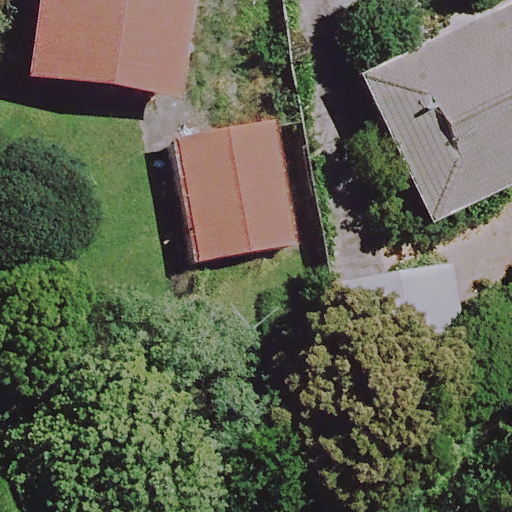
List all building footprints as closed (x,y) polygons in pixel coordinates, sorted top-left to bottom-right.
[(173,0),(11,0),(7,96),(168,105),(173,0)] [(463,0),(327,0),(334,37),(466,13),(463,0)] [(511,186),(511,10),(344,90),(412,234),(511,186)] [(280,257),(263,134),(162,149),(179,272),(280,257)] [(470,410),(439,273),(321,300),(352,438),(470,410)]
